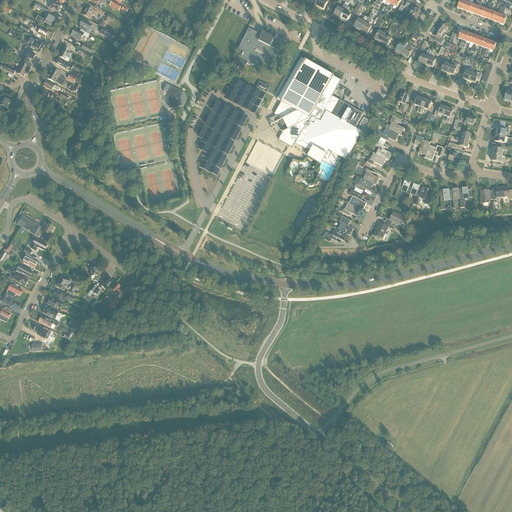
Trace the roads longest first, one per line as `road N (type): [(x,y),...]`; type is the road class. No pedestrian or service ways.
road 1 (residential): [(263,0),(406,78),(488,108)]
road 2 (secondary): [(285,285),(377,281),(511,245)]
road 3 (unclassified): [(319,435),(373,376),(511,336)]
road 4 (tertiary): [(319,435),(258,376),(281,320),(285,285)]
road 5 (residential): [(357,240),(397,164),(440,176),(472,172)]
road 6 (secondary): [(39,167),(154,238)]
road 7 (residential): [(14,335),(74,231)]
